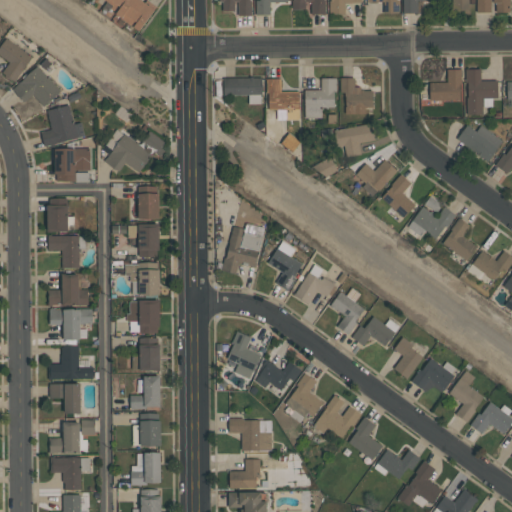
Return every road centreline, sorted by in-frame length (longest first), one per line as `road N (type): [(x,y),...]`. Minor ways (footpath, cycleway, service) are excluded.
road 1 (tertiary): [(189,0),(195,511)]
road 2 (residential): [(0,126),(15,156),(18,195),(20,511)]
road 3 (residential): [(196,303),(246,304),(275,315),(511,493)]
road 4 (residential): [(192,50),(511,45)]
road 5 (residential): [(396,46),(400,114),(420,148),(511,217)]
